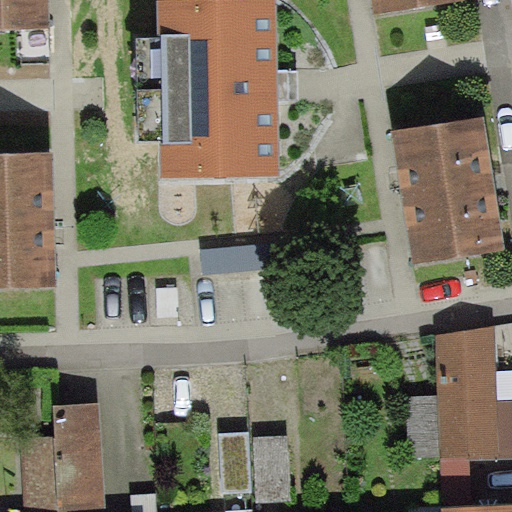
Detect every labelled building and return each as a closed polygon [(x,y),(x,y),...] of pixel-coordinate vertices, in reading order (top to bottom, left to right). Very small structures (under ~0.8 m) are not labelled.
[(36,0),(0,0),(0,36),(36,37),(36,0)] [(452,0),(358,0),(363,25),(454,10),(452,0)] [(162,2),(162,174),(274,174),(274,97),(287,97),(287,70),(273,70),(273,3),(162,2)] [(473,122),(382,135),(402,273),(493,260),(473,122)] [(41,158),(0,158),(0,295),(43,295),(41,158)] [(250,294),(203,295),(204,333),(251,331),(250,294)] [(425,396),(400,399),(400,469),(511,468),(511,407),(488,408),(482,334),(425,343),(425,396)] [(39,443),(13,444),(14,511),(99,511),(96,411),(38,412),(39,443)] [(282,511),(281,445),(209,446),(210,511),(282,511)]
